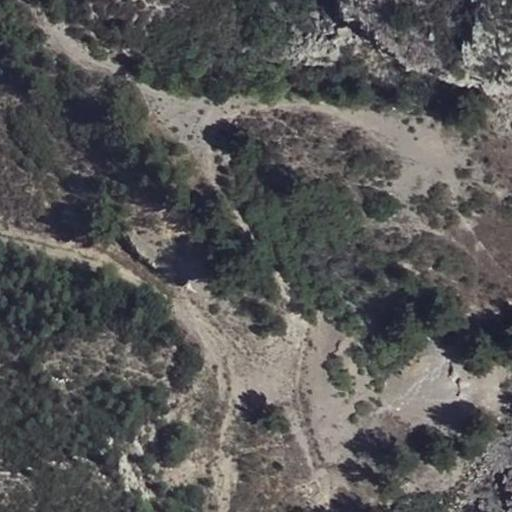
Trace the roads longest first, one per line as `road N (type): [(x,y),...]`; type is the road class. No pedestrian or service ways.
road 1 (track): [(209,327),(248,339),(292,312),(276,266),(219,181),(216,125),(241,106),(348,118),(467,207),(511,267)]
road 2 (track): [(0,230),(95,250),(150,278),(209,327),(246,376),(226,476),(230,511)]
road 3 (track): [(216,125),(107,61),(74,52),(33,0)]
